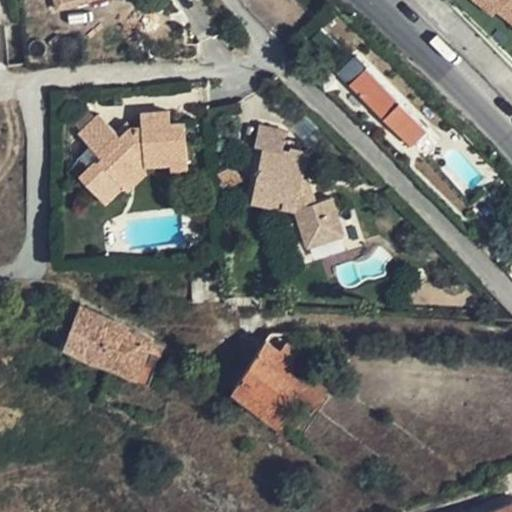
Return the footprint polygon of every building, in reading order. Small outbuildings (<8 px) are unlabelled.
[(511,0),(477,0),(484,5),(487,0),(511,19),(511,0)] [(347,86),(408,148),(427,130),(365,69),(347,86)] [(99,204),(115,191),(111,185),(127,169),(139,168),(165,166),(166,173),(184,172),(180,120),(168,121),(166,108),(137,110),(139,126),(127,127),(118,137),(99,115),(77,134),(95,154),(73,175),(99,204)] [(427,130),(408,148),(417,158),(436,138),(427,130)] [(256,145),(245,189),(277,200),(274,210),(277,218),(286,214),(291,229),(335,214),(327,193),(311,198),(304,177),(296,174),(302,150),(281,146),(281,149),(256,145)] [(111,185),(115,191),(120,195),(142,176),(139,168),(127,169),(111,185)] [(277,200),(245,189),(243,200),(274,210),(277,200)] [(335,214),(291,229),(298,249),(342,235),(335,214)] [(137,380),(150,353),(155,343),(81,309),(63,348),(94,363),(95,360),(137,380)] [(269,337),(233,384),(277,419),(299,389),(317,403),(330,386),(295,358),(301,349),(290,340),(284,349),(269,337)] [(155,343),(150,353),(161,358),(165,347),(155,343)] [(277,419),(233,384),(228,390),(273,424),(277,419)] [(290,429),(280,422),(277,429),(286,436),(290,429)] [(504,511),(511,511),(511,500),(501,505),(504,511)]
